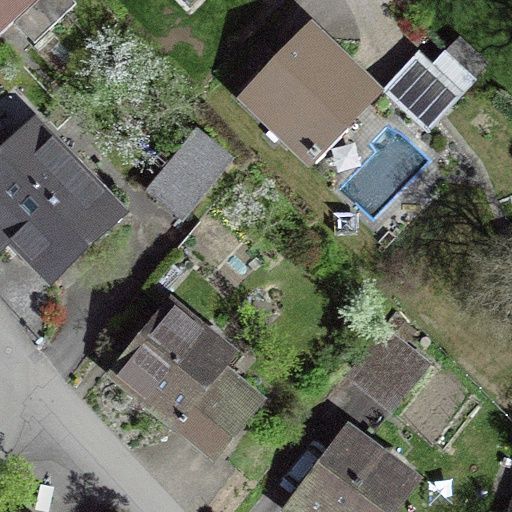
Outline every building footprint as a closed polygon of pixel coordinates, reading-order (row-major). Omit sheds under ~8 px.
[(0,0),(0,35),(13,23),(38,0),(0,0)] [(77,6),(71,0),(38,0),(13,23),(34,45),(77,6)] [(198,0),(180,0),(189,9),(198,0)] [(383,94),(311,25),(235,103),(308,173),(383,94)] [(431,64),(419,53),(382,90),(427,133),(477,82),(475,79),(491,63),(461,34),(431,64)] [(130,216),(38,117),(0,151),(0,258),(11,249),(49,290),(130,216)] [(236,161),(197,130),(145,194),(183,225),(236,161)] [(239,354),(169,298),(103,379),(214,468),(268,402),(227,369),(239,354)] [(418,329),(395,310),(342,377),(394,417),(436,363),(409,341),(418,329)] [(401,511),(423,483),(348,425),(281,511),(401,511)]
